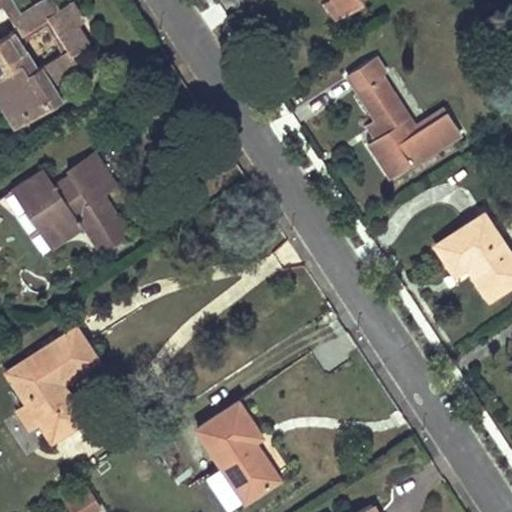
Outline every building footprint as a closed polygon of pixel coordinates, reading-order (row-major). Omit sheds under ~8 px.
[(9,0),(5,0),(0,3),(10,18),(18,13),(9,0)] [(71,52),(89,42),(77,22),(83,18),(72,0),(69,0),(58,7),(53,0),(38,0),(18,13),(10,18),(16,27),(11,30),(15,36),(0,45),(0,44),(0,3),(5,0),(0,0),(0,75),(1,74),(29,119),(44,110),(39,103),(57,92),(51,82),(79,65),(71,52)] [(325,0),(336,17),(358,3),(356,0),(325,0)] [(15,36),(11,30),(0,36),(0,44),(0,45),(15,36)] [(166,57),(161,49),(155,40),(136,52),(147,69),(166,57)] [(379,75),(382,73),(384,71),(374,56),(346,74),(373,117),(382,132),(372,138),(367,141),(389,176),(459,132),(445,110),(414,129),(379,75)] [(0,100),(16,126),(29,119),(1,74),(0,75),(0,100)] [(44,110),(61,99),(57,92),(39,103),(44,110)] [(382,132),(373,117),(363,124),(372,138),(382,132)] [(66,169),(69,174),(53,185),(44,191),(34,175),(12,189),(38,227),(46,222),(55,234),(80,218),(89,222),(105,247),(127,232),(100,193),(115,183),(93,150),(66,169)] [(53,185),(42,169),(34,175),(44,191),(53,185)] [(467,263),(488,295),(511,279),(511,257),(510,255),(482,212),(435,243),(454,272),(467,263)] [(46,222),(38,227),(51,247),(83,226),(99,251),(105,247),(89,222),(80,218),(55,234),(46,222)] [(38,421),(51,441),(85,419),(65,388),(60,392),(55,384),(60,381),(97,358),(77,326),(6,371),(27,404),(18,410),(29,427),(38,421)] [(60,392),(65,388),(60,381),(55,384),(60,392)] [(232,506),(275,475),(255,446),(252,448),(248,442),(252,439),(258,434),(235,402),(195,431),(218,463),(207,471),(232,506)] [(88,511),(100,505),(84,480),(61,495),(71,511),(88,511)] [(375,511),(371,503),(353,511),(375,511)]
